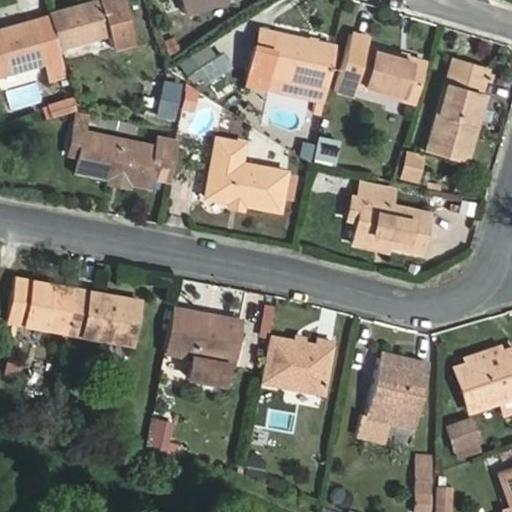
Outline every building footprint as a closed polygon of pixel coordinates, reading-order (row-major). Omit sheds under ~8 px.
[(133,41),(121,0),(98,0),(48,14),(49,16),(57,47),(108,33),(112,47),(133,41)] [(179,0),(184,13),(226,0),(179,0)] [(2,30),(3,34),(0,34),(0,73),(45,62),(50,79),(65,75),(57,47),(49,16),(2,30)] [(263,86),(266,74),(325,86),(334,46),(274,32),(271,49),(253,45),(246,83),(263,86)] [(413,103),(425,61),(367,46),(369,38),(350,33),(334,89),(351,94),(354,85),(413,103)] [(210,49),(183,66),(192,78),(218,61),(210,49)] [(488,70),(453,60),(426,148),(466,160),(475,130),(470,128),(488,70)] [(178,85),(166,82),(158,115),(171,117),(178,85)] [(149,186),(151,176),(166,179),(174,141),(157,138),(156,146),(83,131),(75,171),(108,178),(120,172),(128,183),(149,186)] [(216,138),(205,196),(278,210),(285,172),(240,163),(243,144),(216,138)] [(406,152),(400,177),(416,180),(423,156),(406,152)] [(442,185),(428,182),(427,187),(441,190),(442,185)] [(361,183),(358,198),(363,199),(354,238),(420,252),(429,213),(391,204),(393,190),(361,183)] [(16,278),(8,321),(66,332),(74,289),(16,278)] [(74,289),(66,332),(131,344),(139,301),(74,289)] [(204,320),(205,313),(172,307),(164,352),(191,357),(187,377),(222,383),(225,363),(232,325),(204,320)] [(239,320),(205,313),(204,320),(232,325),(225,363),(232,364),(239,320)] [(317,345),(269,336),(260,381),(322,393),(332,342),(318,340),(317,345)] [(511,347),(454,367),(468,411),(511,396),(511,347)] [(428,364),(399,357),(398,362),(378,357),(364,416),(414,428),(428,364)] [(146,450),(151,451),(152,449),(159,421),(151,419),(146,450)] [(470,419),(447,427),(454,448),(478,441),(470,419)] [(152,449),(165,452),(172,424),(159,421),(152,449)] [(478,441),(454,448),(458,459),(482,451),(478,441)] [(511,511),(511,467),(498,472),(510,506),(500,510),(501,511),(511,511)]
